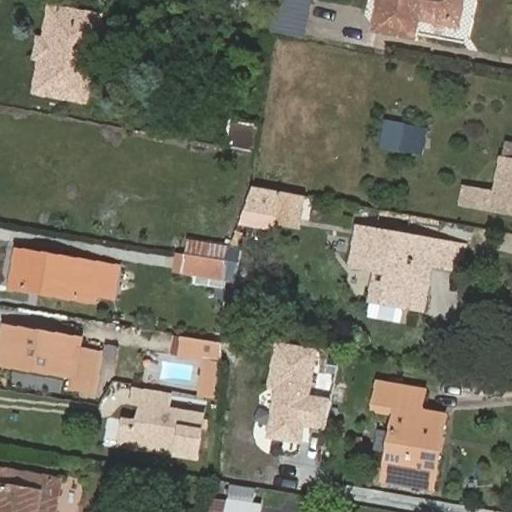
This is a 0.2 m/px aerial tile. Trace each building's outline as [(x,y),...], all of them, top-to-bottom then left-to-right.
[(311,0),(308,0),(279,0),(275,31),(304,36),(311,0)] [(414,37),(418,17),(459,24),(462,0),(381,0),(376,29),(414,37)] [(52,8),(46,41),(41,40),(38,58),(42,59),(37,92),(86,100),(102,17),(52,8)] [(262,126),(230,121),(226,146),(257,152),(262,126)] [(385,121),(380,148),(423,156),(428,128),(385,121)] [(511,212),(511,143),(506,143),(497,195),(466,189),(463,204),(511,212)] [(302,197),(281,193),(253,188),(245,209),(277,215),(276,224),(297,227),(302,197)] [(464,248),(359,229),(353,266),(379,270),(373,301),(424,309),(425,299),(416,298),(422,263),(461,270),(464,248)] [(95,301),(96,294),(114,297),(119,268),(18,252),(12,287),(95,301)] [(77,366),(82,340),(6,328),(0,363),(76,376),(77,366)] [(222,362),(223,342),(180,335),(178,357),(222,362)] [(82,340),(77,366),(91,368),(95,343),(82,340)] [(426,471),(432,440),(442,442),(446,417),(421,412),(424,392),(381,385),(376,408),(398,412),(389,464),(426,471)] [(133,405),(142,406),(139,427),(125,425),(121,446),(197,459),(204,417),(169,411),(171,396),(136,391),(133,405)] [(0,511),(55,511),(60,480),(48,478),(0,470),(0,511)] [(260,511),(261,505),(229,500),(227,511),(260,511)]
